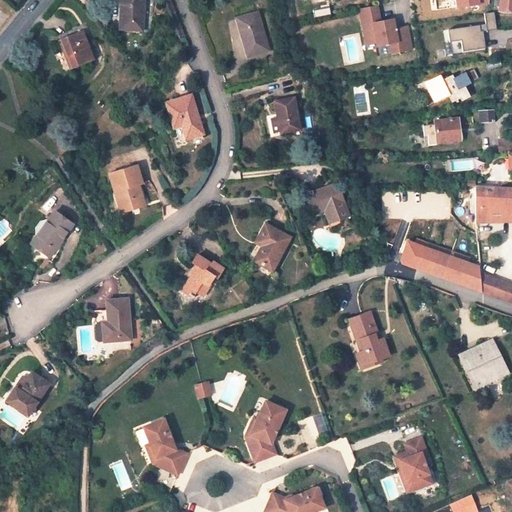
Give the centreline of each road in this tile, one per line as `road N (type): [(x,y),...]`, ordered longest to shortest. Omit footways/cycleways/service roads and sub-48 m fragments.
road 1 (residential): [(87,412),(100,389),(174,335),(370,267),(418,273),(511,307)]
road 2 (residential): [(20,319),(195,205),(215,180),(223,118),(180,0)]
road 3 (residential): [(358,511),(332,457),(244,485)]
